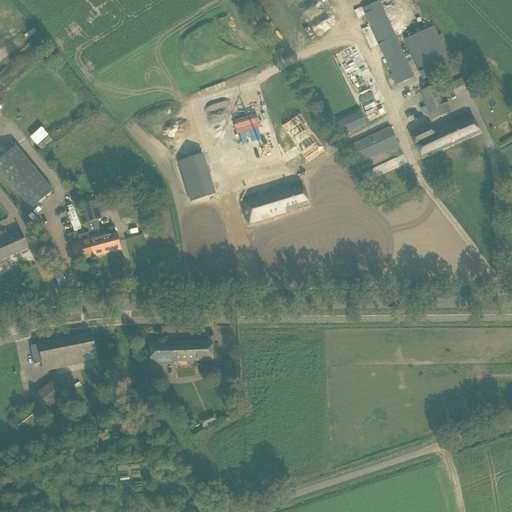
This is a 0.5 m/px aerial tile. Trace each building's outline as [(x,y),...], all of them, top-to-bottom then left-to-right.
[(397,85),(414,77),(380,1),(362,9),(397,85)] [(0,19),(0,62),(21,43),(0,19)] [(422,80),(456,65),(446,41),(441,43),(434,26),(404,39),(422,80)] [(435,85),(421,91),(433,120),(446,114),(442,104),(435,85)] [(361,112),(333,125),(338,137),(367,124),(361,112)] [(265,113),(242,120),(249,144),(272,137),(265,113)] [(230,114),(207,121),(222,170),(245,163),(240,146),(233,123),(230,114)] [(480,133),(476,124),(471,114),(453,123),(451,121),(433,130),(429,125),(410,134),(421,159),(480,133)] [(302,118),(285,129),(309,165),(326,153),(302,118)] [(27,136),(38,150),(49,140),(38,126),(27,136)] [(399,147),(390,127),(344,149),(352,167),(392,148),(393,150),(399,148),(399,147)] [(0,172),(30,209),(52,191),(16,146),(0,158),(0,172)] [(202,155),(179,162),(191,201),(214,194),(202,155)] [(271,193),(242,201),(248,223),(286,212),(285,211),(308,204),(302,184),(290,188),(290,186),(278,189),(278,191),(271,194),(271,193)] [(96,201),(82,205),(87,223),(101,219),(96,201)] [(144,227),(156,223),(150,205),(138,209),(144,227)] [(73,206),(65,208),(72,231),(79,229),(73,206)] [(112,227),(89,233),(91,242),(90,243),(93,257),(121,250),(116,233),(114,234),(112,227)] [(0,232),(0,260),(28,248),(24,239),(20,231),(8,237),(5,230),(0,232)] [(75,262),(93,257),(90,243),(91,242),(89,233),(78,236),(77,232),(68,235),(70,243),(73,252),(75,262)] [(91,334),(30,346),(34,366),(40,364),(42,372),(79,364),(78,356),(85,355),(95,353),(91,334)] [(193,361),(212,360),(212,352),(211,342),(150,344),(151,365),(161,364),(173,364),(173,362),(193,361)] [(113,372),(108,376),(112,381),(116,378),(113,372)] [(54,381),(35,396),(46,410),(65,396),(54,381)] [(80,399),(75,392),(69,395),(74,403),(80,399)] [(41,414),(35,406),(15,421),(21,429),(41,414)] [(203,429),(218,422),(214,414),(199,421),(203,429)] [(14,432),(14,431),(13,428),(13,426),(12,424),(10,422),(8,421),(6,420),(3,419),(1,419),(0,419),(0,443),(3,443),(5,443),(7,442),(11,439),(12,438),(13,435),(14,432)]
